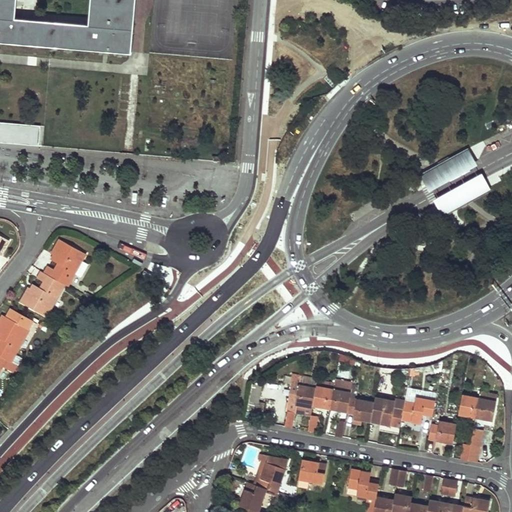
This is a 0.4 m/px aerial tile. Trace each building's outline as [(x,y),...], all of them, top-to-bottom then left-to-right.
[(0,0),(0,41),(130,52),(133,21),(110,19),(109,28),(90,26),(14,20),(15,0),(0,0)] [(91,0),(90,26),(109,28),(110,19),(133,21),(134,0),(91,0)] [(0,144),(39,147),(41,126),(0,123),(0,144)] [(469,147),(420,174),(429,191),(478,164),(469,147)] [(482,172),(434,199),(443,216),(462,205),(473,199),(492,189),(482,172)] [(473,199),(462,205),(463,208),(474,202),(473,199)] [(0,254),(1,255),(9,240),(0,235),(0,254)] [(85,253),(59,239),(51,254),(54,255),(61,259),(58,263),(55,270),(51,277),(64,284),(67,286),(74,274),(81,261),(85,253)] [(54,255),(51,259),(58,263),(61,259),(54,255)] [(88,264),(81,261),(74,274),(81,277),(88,264)] [(48,266),(44,273),(48,275),(51,277),(55,270),(48,266)] [(44,273),(41,271),(37,278),(44,282),(48,275),(44,273)] [(29,288),(21,302),(46,316),(64,284),(51,277),(48,275),(44,282),(41,289),(38,293),(31,289),(29,288)] [(34,285),(31,289),(38,293),(41,289),(34,285)] [(28,330),(3,315),(0,319),(0,332),(4,335),(1,339),(0,341),(0,356),(6,359),(10,362),(28,330)] [(0,368),(2,366),(13,373),(17,365),(10,362),(6,359),(0,356),(0,368)] [(251,384),(251,401),(260,401),(260,384),(251,384)] [(316,387),(299,384),(295,404),(297,404),(313,407),(313,405),(316,387)] [(334,388),(317,385),(316,387),(313,405),(330,409),(334,388)] [(351,391),(334,388),(330,409),(347,412),(350,396),(351,391)] [(479,397),(462,394),(458,415),(475,418),(479,397)] [(374,401),(350,396),(347,412),(347,413),(354,414),(353,419),(370,422),(372,412),(374,401)] [(395,400),(375,396),(374,401),(372,412),(382,414),(380,424),(400,428),(402,420),(404,407),(393,405),(395,400)] [(414,402),(405,401),(404,407),(402,420),(420,424),(422,414),(432,416),(435,400),(416,396),(414,402)] [(496,400),(479,397),(475,418),(492,421),(496,400)] [(313,407),(297,404),(296,412),(311,415),(313,407)] [(296,412),(288,410),(285,426),(292,427),(296,412)] [(318,416),(311,415),(308,430),(315,432),(318,416)] [(438,424),(431,423),(428,439),(453,444),(457,423),(439,419),(438,424)] [(345,421),(338,420),(335,435),(342,437),(345,421)] [(470,444),(463,443),(460,459),(467,460),(470,444)] [(478,446),(470,444),(467,460),(475,462),(478,446)] [(326,463),(302,458),(299,479),(322,484),(326,463)] [(256,476),(254,484),(267,488),(277,492),(285,469),(266,462),(263,470),(261,478),(256,476)] [(370,471),(351,468),(348,487),(357,489),(356,495),(376,499),(376,495),(379,483),(369,481),(370,471)] [(399,469),(392,468),(388,483),(396,485),(399,469)] [(406,470),(399,469),(396,485),(403,486),(406,470)] [(433,476),(426,474),(423,490),(430,491),(433,476)] [(451,479),(443,478),(440,493),(447,495),(451,479)] [(457,480),(451,479),(447,495),(454,496),(457,480)] [(254,484),(248,482),(240,505),(249,508),(253,510),(259,511),(267,488),(254,484)] [(412,496),(394,493),(393,499),(390,511),(409,511),(411,502),(412,496)] [(390,511),(393,499),(376,495),(376,499),(373,511),(390,511)] [(487,511),(489,500),(465,496),(463,505),(461,511),(487,511)] [(444,511),(446,502),(429,499),(428,505),(426,511),(444,511)] [(426,511),(428,505),(411,502),(409,511),(426,511)] [(461,511),(463,505),(446,502),(444,511),(461,511)]
